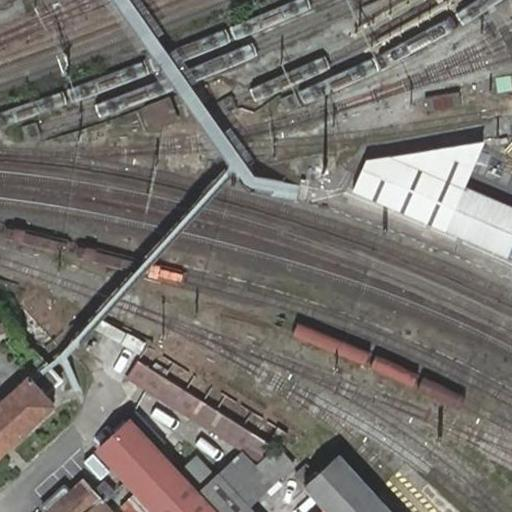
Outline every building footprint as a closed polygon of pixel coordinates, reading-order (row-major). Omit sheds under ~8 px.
[(426,93),(429,111),(462,104),(458,87),(426,93)] [(147,107),(155,127),(175,119),(167,100),(147,107)] [(485,140),(365,158),(351,190),(445,230),(447,227),(466,184),(485,140)] [(507,253),(511,242),(511,204),(466,184),(447,227),(507,253)] [(127,377),(154,394),(165,377),(138,360),(127,377)] [(0,403),(0,455),(55,404),(46,395),(62,381),(50,368),(36,378),(30,376),(29,376),(0,403)] [(272,443),(165,377),(154,394),(260,460),(272,443)] [(253,511),(219,475),(199,495),(130,421),(100,448),(133,484),(119,498),(132,511),(113,511),(105,503),(115,493),(105,482),(94,491),(85,482),(72,493),(65,486),(42,507),(47,511),(253,511)] [(268,439),(278,446),(286,434),(276,427),(268,439)] [(392,511),(339,454),(305,485),(327,510),(324,511),(392,511)]
